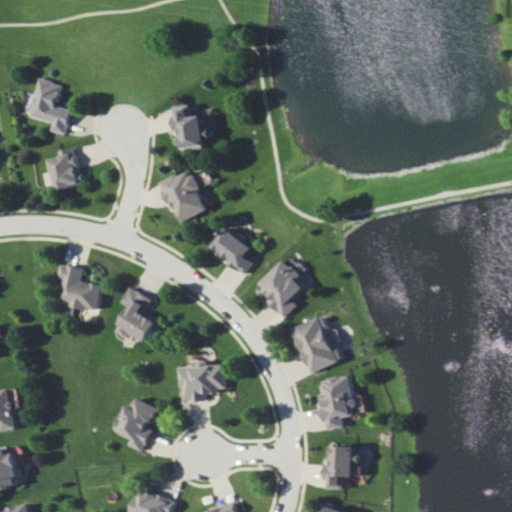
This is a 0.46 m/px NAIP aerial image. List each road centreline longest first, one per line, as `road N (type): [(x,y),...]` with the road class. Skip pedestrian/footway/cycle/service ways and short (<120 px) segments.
road 1 (residential): [(287,511),(295,489),(294,415),(267,350),(239,315),(124,238)]
road 2 (residential): [(0,225),(124,238)]
